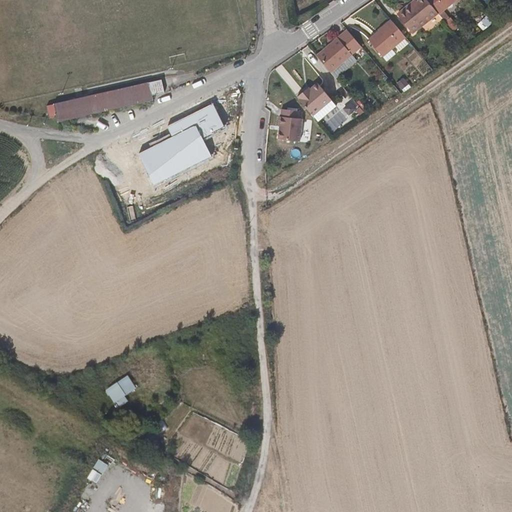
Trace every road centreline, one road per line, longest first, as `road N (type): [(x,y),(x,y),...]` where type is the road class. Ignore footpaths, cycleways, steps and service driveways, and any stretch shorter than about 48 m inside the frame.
road 1 (track): [(249,511),(267,427),(251,183)]
road 2 (unclassified): [(103,142),(254,67)]
